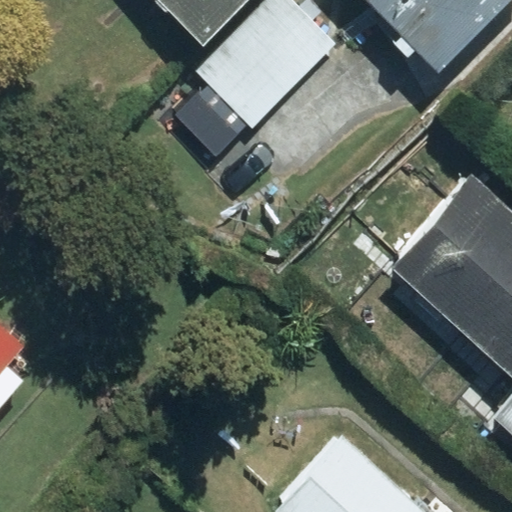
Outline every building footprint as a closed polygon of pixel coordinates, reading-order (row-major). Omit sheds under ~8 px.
[(176,0),(212,35),(247,0),(176,0)] [(340,41),(298,0),(262,0),(198,67),(258,126),(340,41)] [(385,0),(447,57),(499,0),(385,0)] [(397,261),(511,359),(511,385),(496,404),(511,418),(511,206),(472,173),(397,261)] [(0,369),(26,337),(0,314),(0,369)] [(440,511),(341,424),(275,500),(288,511),(440,511)]
